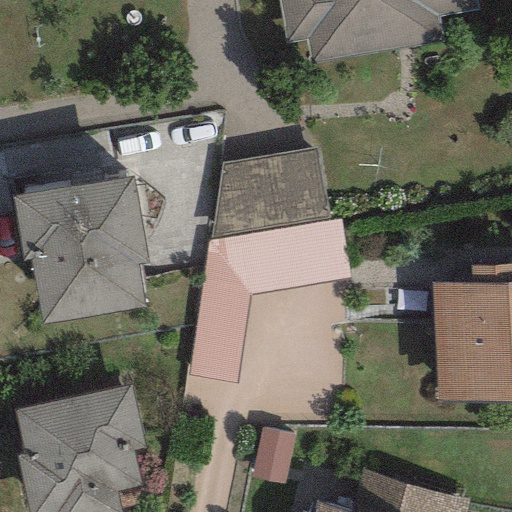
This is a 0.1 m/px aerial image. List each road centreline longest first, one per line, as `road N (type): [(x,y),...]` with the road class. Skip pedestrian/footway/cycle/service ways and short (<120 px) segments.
road 1 (unknown): [(0,169),(247,138),(244,55),(224,0)]
road 2 (unknown): [(223,511),(280,290)]
